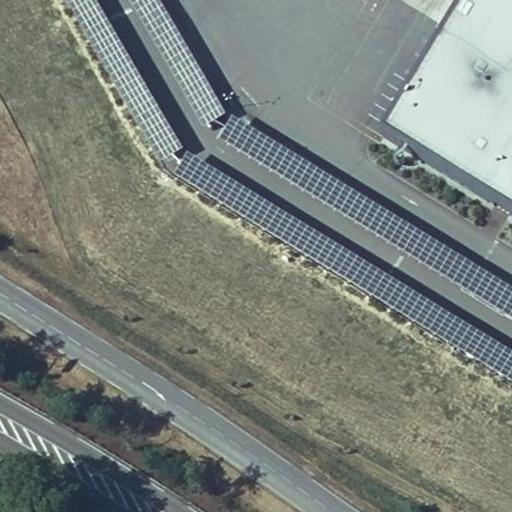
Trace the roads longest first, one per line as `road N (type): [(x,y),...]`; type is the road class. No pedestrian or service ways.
road 1 (primary): [(338,511),(0,284)]
road 2 (primary): [(0,425),(143,511)]
